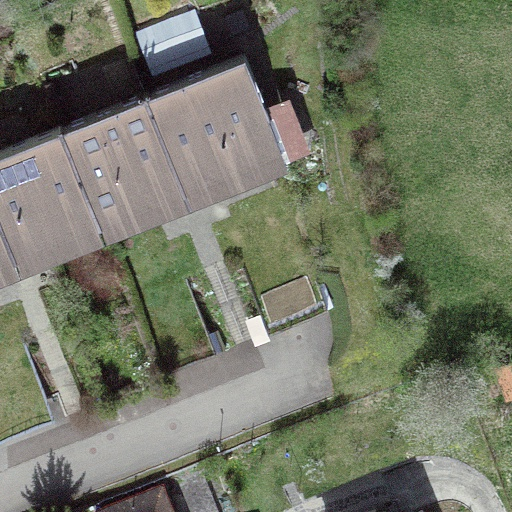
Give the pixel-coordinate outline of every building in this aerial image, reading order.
[(143,33),(155,65),(199,48),(188,16),(143,33)] [(245,54),(145,91),(185,192),(259,163),(241,119),(267,108),(245,54)] [(185,192),(145,91),(60,124),(101,225),(185,192)] [(101,225),(60,124),(0,148),(0,218),(16,258),(101,225)] [(0,264),(16,258),(0,218),(0,264)] [(102,511),(168,511),(160,489),(102,511)]
